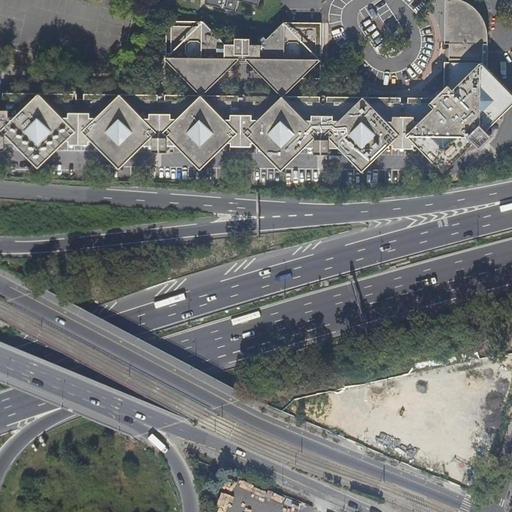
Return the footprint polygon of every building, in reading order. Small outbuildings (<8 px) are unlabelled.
[(449,43),(452,42),(452,41),(452,58),(478,57),(480,57),(487,50),(481,43),(487,43),(487,36),(486,29),(485,23),(482,17),(478,11),(476,9),(477,5),(474,2),(468,0),(467,0),(463,0),(450,9),(449,43)] [(207,21),(198,21),(169,21),(169,76),(177,76),(228,77),(228,60),(243,60),(243,50),(258,50),(258,60),(272,60),(272,75),(325,77),(325,22),(286,22),(265,43),(255,43),(254,37),(239,37),(239,43),(229,43),(207,21)] [(243,60),(258,60),(258,50),(243,50),(243,60)] [(422,142),(434,154),(443,163),(449,169),(455,163),(465,153),(481,137),(477,134),(488,123),(492,127),(498,121),(511,107),(511,106),(511,85),(486,59),(480,64),(487,64),(487,117),(477,117),(467,108),(467,100),(456,100),(447,88),(437,97),(448,110),(449,119),(459,119),(469,127),(469,136),(415,137),(334,136),(335,141),(335,146),(344,146),(355,156),(363,164),(368,170),(373,165),(383,155),(395,142),(399,143),(399,146),(412,146),(419,145),(419,142),(422,142)] [(480,64),(478,64),(447,63),(447,88),(456,100),(467,100),(467,108),(477,117),(487,117),(487,64),(480,64)] [(6,97),(4,97),(2,97),(2,105),(2,129),(9,130),(34,130),(52,131),(52,93),(35,92),(6,92),(6,97)] [(135,132),(157,133),(163,133),(163,123),(162,123),(162,98),(162,93),(91,93),(91,96),(82,96),(82,93),(52,93),(52,131),(79,131),(79,126),(87,126),(87,131),(121,132),(135,132)] [(172,134),(243,134),(243,99),(243,95),(170,94),(170,98),(170,123),(168,123),(168,134),(172,134)] [(326,96),(324,96),(252,95),(252,100),(252,135),(306,136),(320,136),(327,136),(327,125),(325,125),(325,101),(326,96)] [(437,97),(430,97),(410,98),(410,101),(402,101),(402,97),(333,97),(333,101),(333,125),(331,125),(332,136),(334,136),(415,137),(469,136),(469,127),(459,119),(449,119),(448,110),(437,97)] [(163,133),(168,134),(168,123),(170,123),(170,98),(169,98),(162,98),(162,123),(163,123),(163,133)] [(243,134),(252,135),(252,100),(243,99),(243,134)] [(333,125),(333,101),(325,101),(325,125),(327,125),(327,136),(332,136),(331,125),(333,125)] [(490,137),(492,137),(495,134),(495,131),(494,130),(492,127),(488,123),(477,134),(481,137),(486,143),(487,141),(485,139),(488,135),(490,137)] [(0,146),(3,148),(7,149),(9,146),(9,142),(9,134),(9,130),(2,129),(0,129),(0,146)] [(18,142),(25,149),(32,156),(42,166),(53,156),(59,150),(70,139),(74,139),(74,143),(93,143),(93,139),(96,139),(109,152),(115,159),(124,167),(131,160),(139,153),(148,144),(157,144),(157,138),(157,133),(135,132),(121,132),(87,131),(79,131),(52,131),(34,130),(9,130),(9,134),(9,142),(18,142)] [(157,133),(157,138),(157,144),(157,152),(158,152),(158,147),(163,147),(163,150),(165,151),(171,151),(172,149),(172,144),(172,139),(172,134),(168,134),(163,133),(157,133)] [(212,162),(218,156),(233,141),(236,141),(236,144),(256,145),(256,141),(260,141),(275,158),(282,164),(287,169),(291,165),(298,158),(311,146),(320,146),(320,141),(320,136),(306,136),(252,135),(243,134),(172,134),(172,139),(172,144),(182,144),(192,155),(198,161),(205,168),(212,162)] [(335,150),(335,146),(335,141),(334,136),(332,136),(327,136),(320,136),(320,141),(320,146),(320,152),(322,152),(321,148),(327,148),(327,150),(328,152),(333,152),(335,150)]
